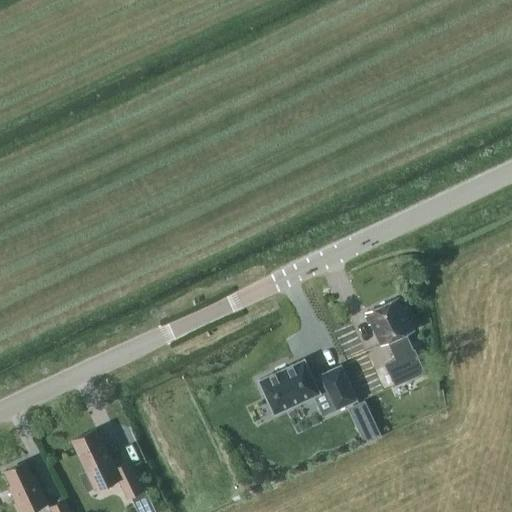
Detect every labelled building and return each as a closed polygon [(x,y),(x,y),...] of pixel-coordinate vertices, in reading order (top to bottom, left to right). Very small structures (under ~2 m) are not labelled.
[(396,384),(425,371),(419,358),(415,348),(413,349),(406,332),(414,328),(404,306),(407,305),(403,298),(401,299),(399,296),(367,311),(368,314),(366,315),(369,322),(372,321),(382,343),(388,340),(397,358),(386,363),(396,384)] [(425,371),(433,368),(427,354),(419,358),(425,371)] [(335,410),(357,400),(340,363),(319,373),(320,377),(313,380),(304,358),(258,380),(273,413),(326,389),(335,410)] [(373,425),(363,404),(350,410),(361,431),(373,425)] [(96,490),(119,480),(128,498),(143,491),(129,462),(115,469),(112,462),(97,429),(73,440),(88,472),(80,475),(88,491),(95,488),(96,490)] [(70,511),(65,501),(50,508),(35,476),(33,477),(26,462),(5,472),(12,487),(10,488),(20,511),(70,511)]
